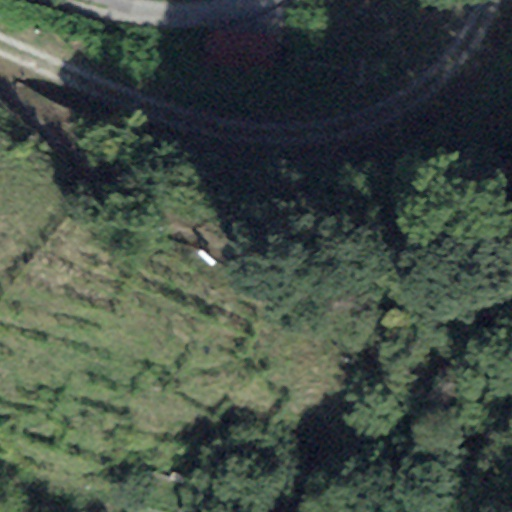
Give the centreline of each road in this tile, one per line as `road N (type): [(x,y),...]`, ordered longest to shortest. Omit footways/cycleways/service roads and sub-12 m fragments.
road 1 (track): [(0,50),(169,114),(232,127),(316,128),(379,113),(416,91),(465,43),(489,0)]
road 2 (residential): [(251,0),(164,14),(106,0)]
